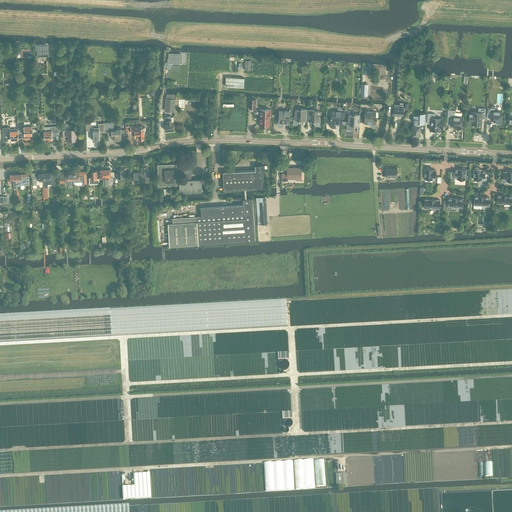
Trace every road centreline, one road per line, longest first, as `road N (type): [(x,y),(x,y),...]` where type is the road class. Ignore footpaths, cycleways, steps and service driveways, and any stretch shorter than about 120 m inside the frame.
road 1 (track): [(511,422),(301,433),(294,387),(0,404)]
road 2 (track): [(0,377),(125,371),(125,384),(511,362)]
road 3 (tertiary): [(0,159),(214,140),(511,154)]
road 4 (track): [(0,475),(511,446)]
road 5 (track): [(294,387),(511,376)]
